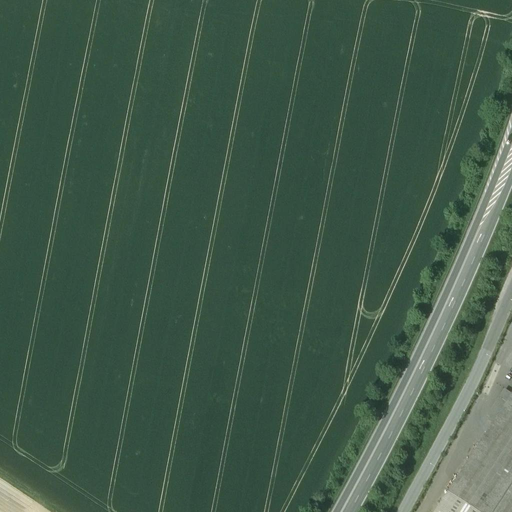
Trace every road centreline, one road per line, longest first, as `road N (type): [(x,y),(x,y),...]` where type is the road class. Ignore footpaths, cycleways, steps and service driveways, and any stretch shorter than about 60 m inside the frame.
road 1 (trunk): [(511,152),(443,318),(345,511)]
road 2 (residential): [(511,297),(406,511)]
